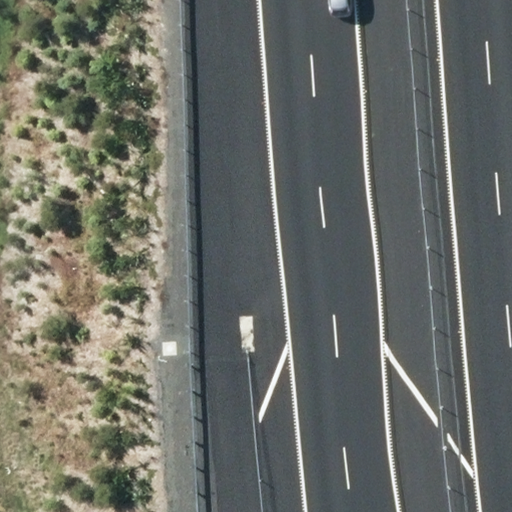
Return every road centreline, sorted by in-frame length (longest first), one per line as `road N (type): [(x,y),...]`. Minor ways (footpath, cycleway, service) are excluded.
road 1 (motorway): [(360,511),(314,0)]
road 2 (motorway): [(491,0),(511,204)]
